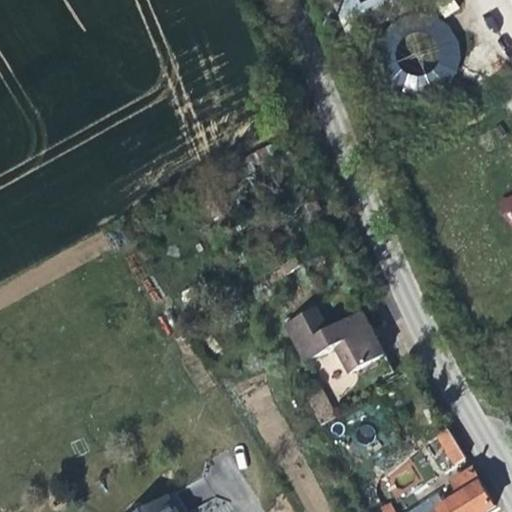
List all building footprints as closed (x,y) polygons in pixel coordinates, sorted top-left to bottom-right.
[(330,0),(343,33),(405,10),(401,0),(364,0),(359,2),(358,0),(330,0)] [(441,0),(436,3),(443,16),(458,9),(453,0),(441,0)] [(388,63),(389,63),(410,98),(468,63),(432,4),(374,39),(388,63)] [(311,315),(332,352),(342,346),(360,376),(392,356),(381,336),(368,313),(334,333),(320,309),(311,315)] [(311,315),(291,326),(312,364),(332,352),(311,315)] [(321,424),(336,416),(321,388),(306,396),(321,424)] [(453,425),(443,431),(453,447),(462,461),(472,455),(453,425)] [(393,511),(389,504),(383,507),(386,511),(488,511),(501,504),(478,465),(455,480),(460,490),(443,499),(448,507),(440,511),(393,511)] [(180,511),(175,503),(159,511),(180,511)]
